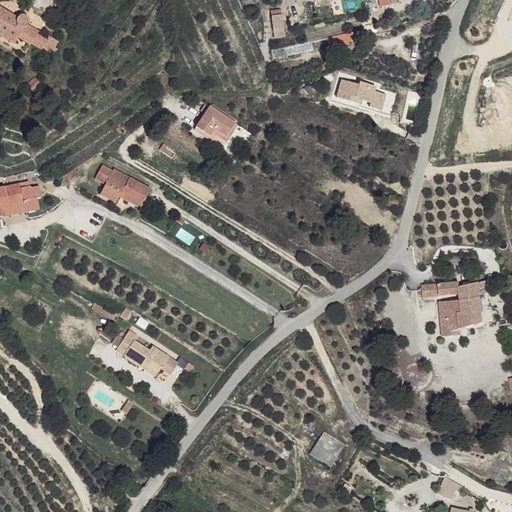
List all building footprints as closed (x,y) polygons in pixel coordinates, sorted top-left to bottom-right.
[(0,48),(5,53),(10,48),(21,57),(22,56),(26,52),(21,45),(23,41),(20,38),(21,37),(22,35),(23,33),(22,31),(20,29),(17,28),(14,29),(13,29),(0,17),(0,48)] [(282,21),(272,23),(274,33),(284,31),(282,21)] [(357,26),(323,25),(323,37),(345,38),(345,34),(357,34),(357,26)] [(23,41),(21,45),(26,52),(29,48),(30,47),(23,41)] [(29,48),(26,52),(36,65),(43,55),(41,53),(37,57),(29,48)] [(26,52),(22,56),(30,64),(32,63),(35,66),(36,65),(26,52)] [(36,65),(35,66),(41,72),(45,67),(43,65),(48,61),(43,55),(36,65)] [(338,78),(334,95),(352,100),(353,96),(360,97),(369,99),(372,84),(357,79),(356,82),(338,78)] [(384,91),(372,88),(369,99),(368,104),(380,106),(384,91)] [(198,112),(203,115),(208,107),(203,104),(198,112)] [(203,115),(195,127),(208,136),(210,133),(213,129),(224,136),(233,123),(208,107),(203,115)] [(213,129),(210,133),(225,141),(236,124),(233,123),(224,136),(213,129)] [(195,127),(192,130),(206,139),(208,136),(195,127)] [(106,184),(102,191),(118,198),(121,192),(124,186),(146,196),(152,182),(115,166),(106,184)] [(100,182),(97,189),(102,191),(106,184),(100,182)] [(0,215),(40,194),(39,188),(30,189),(30,187),(21,188),(20,185),(15,187),(0,189),(0,215)] [(124,186),(121,192),(143,202),(146,196),(124,186)] [(40,194),(0,215),(0,217),(38,210),(37,199),(41,198),(40,194)] [(390,194),(386,203),(397,208),(401,200),(390,194)] [(458,282),(436,285),(438,296),(458,293),(459,300),(439,302),(444,335),(460,334),(460,330),(483,325),(479,289),(487,287),(486,283),(459,287),(458,282)] [(436,285),(420,287),(422,299),(438,296),(436,285)] [(136,345),(128,341),(117,360),(142,375),(145,370),(161,378),(163,376),(172,382),(179,369),(152,354),(149,359),(133,350),(136,345)] [(145,370),(142,375),(158,384),(161,378),(145,370)] [(131,413),(127,420),(131,423),(135,416),(131,413)] [(327,431),(313,452),(314,453),(324,439),(343,451),(348,444),(327,431)] [(314,453),(313,452),(312,454),(333,468),(343,451),(324,439),(314,453)] [(446,480),(438,492),(450,501),(458,489),(446,480)] [(122,482),(116,489),(119,492),(125,485),(122,482)]
